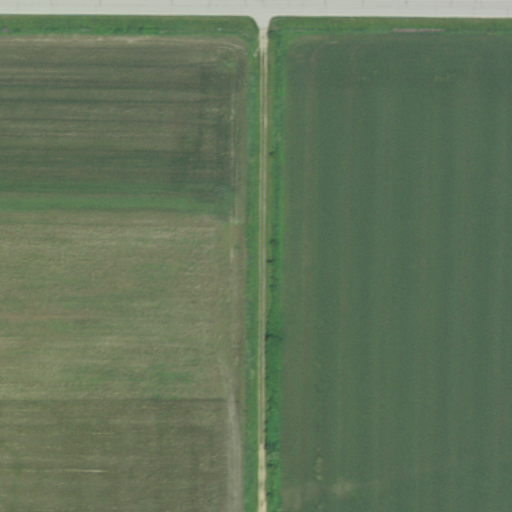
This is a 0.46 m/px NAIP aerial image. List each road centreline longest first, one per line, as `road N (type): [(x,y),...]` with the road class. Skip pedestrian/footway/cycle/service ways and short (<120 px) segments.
road 1 (residential): [(0,2),(511,5)]
road 2 (residential): [(264,511),(261,4)]
